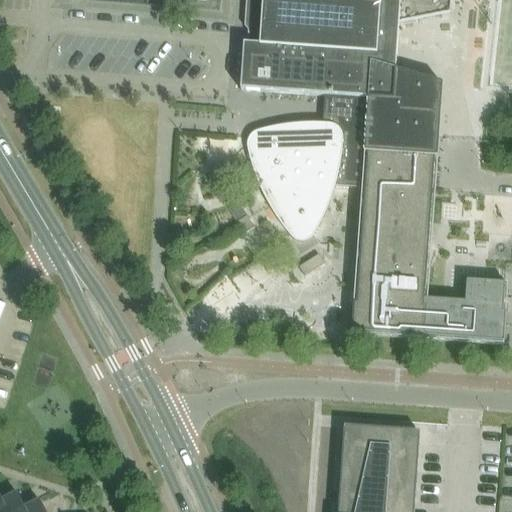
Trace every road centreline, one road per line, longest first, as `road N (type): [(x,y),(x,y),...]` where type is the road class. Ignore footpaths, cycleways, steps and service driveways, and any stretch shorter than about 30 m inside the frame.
road 1 (unclassified): [(511,403),(256,389),(167,421)]
road 2 (tertiary): [(167,421),(102,298),(74,272)]
road 3 (tertiary): [(74,272),(80,302),(147,430)]
